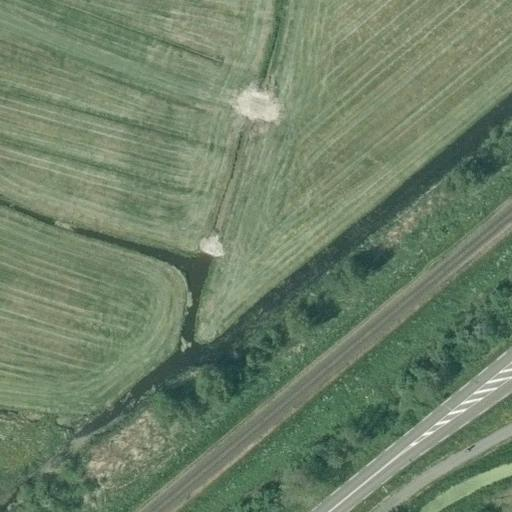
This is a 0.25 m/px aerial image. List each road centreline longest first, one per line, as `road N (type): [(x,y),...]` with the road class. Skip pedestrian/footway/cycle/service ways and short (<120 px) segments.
road 1 (tertiary): [(511,354),(395,458)]
road 2 (tertiary): [(395,458),(420,450),(511,385)]
